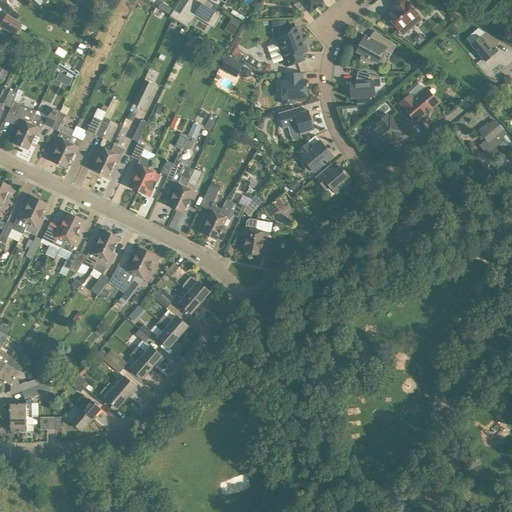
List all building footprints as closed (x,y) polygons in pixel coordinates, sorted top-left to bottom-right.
[(0,0),(0,7),(7,15),(13,10),(6,2),(7,0),(0,0)] [(188,28),(190,25),(189,24),(195,14),(208,23),(215,12),(195,0),(188,0),(180,14),(174,10),(170,17),(188,28)] [(310,13),(314,9),(315,10),(319,7),(318,6),(323,2),(321,0),(297,0),(299,2),(300,2),(310,13)] [(406,1),(404,0),(402,0),(396,6),(398,8),(387,17),(390,21),(389,24),(392,28),(396,28),(399,32),(399,31),(418,15),(418,16),(419,15),(406,1)] [(250,12),(241,6),(237,12),(246,17),(250,12)] [(22,24),(7,16),(7,15),(4,21),(10,25),(7,30),(15,35),(22,24)] [(229,22),(238,28),(241,22),(233,17),(229,22)] [(287,67),(304,60),(302,54),(306,52),(296,27),(278,34),(277,36),(276,38),(276,39),(287,67)] [(368,41),(363,38),(359,46),(361,47),(358,53),(362,55),(360,62),(371,64),(378,54),(380,55),(383,51),(390,55),(396,46),(374,32),(368,41)] [(495,48),(499,42),(500,42),(485,33),(471,45),(485,62),(498,51),(495,48)] [(242,59),(245,54),(238,50),(244,38),(238,35),(229,52),(242,59)] [(237,78),(245,64),(227,54),(219,69),(237,78)] [(9,70),(3,67),(0,73),(0,80),(3,82),(9,70)] [(69,85),(73,77),(60,70),(56,78),(69,85)] [(356,82),(350,83),(351,99),(357,98),(357,104),(370,104),(370,97),(374,97),(374,88),(380,87),(380,78),(358,72),(356,82)] [(302,73),(285,74),(285,82),(282,82),(283,104),(293,104),(293,100),(307,99),(306,81),(302,81),(302,73)] [(133,104),(143,109),(144,105),(145,105),(146,102),(154,84),(145,80),(133,104)] [(3,105),(11,108),(14,101),(16,96),(20,87),(17,86),(13,92),(10,91),(3,105)] [(410,95),(400,103),(416,122),(427,113),(428,114),(432,111),(430,110),(439,103),(426,88),(413,99),(410,95)] [(105,114),(101,121),(95,135),(102,139),(110,121),(110,120),(115,110),(123,114),(127,106),(112,99),(105,114)] [(12,125),(16,127),(19,128),(12,143),(20,147),(31,125),(35,117),(19,109),(21,105),(14,101),(11,108),(8,114),(15,117),(12,125)] [(293,141),(302,137),(301,134),(314,130),(309,111),(301,113),(299,107),(278,113),(283,129),(288,127),(293,141)] [(37,112),(35,117),(31,125),(20,147),(28,151),(35,136),(38,137),(42,130),(41,130),(44,125),(52,129),(60,112),(52,108),(48,117),(37,112)] [(66,115),(60,112),(52,129),(58,131),(66,115)] [(211,115),(205,126),(210,129),(216,118),(211,115)] [(390,116),(388,117),(386,115),(377,123),(378,126),(367,136),(379,151),(391,141),(392,142),(402,134),(401,133),(402,131),(390,116)] [(94,138),(95,135),(101,121),(94,118),(86,134),(94,138)] [(132,140),(138,143),(147,123),(141,120),(133,139),(132,140)] [(506,134),(503,130),(495,121),(487,128),(486,126),(480,131),(486,139),(478,146),(487,156),(505,140),(503,137),(506,134)] [(73,134),(84,138),(87,130),(76,125),(73,134)] [(58,165),(69,143),(71,138),(60,132),(54,145),(57,146),(50,161),(58,165)] [(181,135),(176,146),(181,149),(186,137),(181,135)] [(72,136),(71,138),(69,143),(58,165),(66,169),(73,154),(76,155),(80,148),(79,148),(82,141),(72,136)] [(320,141),(312,148),(308,142),(297,151),(314,172),(333,157),(320,141)] [(137,192),(148,170),(152,161),(141,156),(146,146),(138,143),(131,157),(139,161),(134,172),(137,173),(129,188),(137,192)] [(114,145),(111,152),(100,174),(108,178),(115,163),(118,164),(125,150),(114,145)] [(92,170),(100,174),(111,152),(100,146),(96,154),(99,155),(92,170)] [(175,210),(186,188),(188,182),(194,170),(186,166),(185,166),(180,164),(181,161),(179,160),(183,152),(180,151),(174,164),(168,176),(167,178),(175,182),(171,190),(175,191),(167,206),(175,210)] [(476,158),(479,161),(483,167),(489,162),(485,156),(483,153),(476,158)] [(161,173),(168,176),(174,164),(167,161),(161,173)] [(341,167),(336,171),(331,165),(315,178),(321,184),(325,181),(336,194),(352,180),(344,170),(341,167)] [(160,175),(148,170),(137,192),(150,198),(160,175)] [(194,170),(188,182),(195,185),(201,173),(194,170)] [(3,182),(0,188),(0,211),(2,212),(6,203),(3,201),(11,186),(3,182)] [(200,206),(208,210),(205,217),(208,218),(201,233),(209,237),(219,215),(223,208),(222,209),(212,205),(219,191),(210,186),(200,206)] [(197,193),(186,188),(175,210),(183,214),(190,199),(193,200),(197,193)] [(250,216),(263,200),(256,195),(243,211),(250,216)] [(25,230),(27,224),(39,200),(31,196),(24,211),(20,210),(16,219),(14,224),(7,221),(0,235),(0,241),(4,244),(12,229),(23,234),(25,230)] [(47,203),(39,200),(27,224),(25,230),(34,235),(37,229),(38,229),(43,220),(39,219),(47,203)] [(223,208),(219,215),(209,237),(217,241),(224,226),(227,227),(230,220),(233,213),(230,211),(234,203),(227,200),(223,208)] [(274,202),(264,211),(271,220),(281,212),(274,202)] [(61,247),(63,241),(75,217),(67,213),(60,227),(51,222),(43,239),(60,248),(61,247)] [(63,267),(70,270),(80,253),(73,249),(79,237),(76,236),(83,221),(75,217),(63,241),(61,247),(60,248),(71,253),(63,267)] [(243,253),(252,255),(256,230),(257,220),(250,219),(246,221),(245,229),(244,229),(243,237),(246,237),(243,253)] [(257,220),(256,230),(252,255),(261,256),(263,240),(267,240),(268,232),(271,233),(272,223),(257,220)] [(87,256),(80,253),(70,270),(76,273),(82,264),(93,269),(97,264),(111,234),(103,230),(96,245),(93,244),(87,256)] [(119,238),(111,234),(97,264),(93,269),(103,274),(107,269),(108,269),(115,255),(112,253),(119,238)] [(32,258),(42,240),(36,236),(26,255),(32,258)] [(131,285),(135,276),(147,251),(139,247),(132,263),(129,261),(124,271),(118,267),(114,274),(112,277),(121,283),(124,283),(130,287),(131,285)] [(147,251),(135,276),(131,285),(130,287),(119,300),(125,305),(139,286),(140,283),(144,280),(147,281),(151,272),(148,270),(155,255),(147,251)] [(171,277),(179,268),(174,263),(166,273),(171,277)] [(103,275),(88,295),(94,299),(109,279),(103,275)] [(182,287),(188,293),(201,303),(210,292),(191,277),(182,287)] [(171,304),(161,296),(155,290),(151,295),(157,300),(167,309),(171,304)] [(165,291),(161,296),(171,304),(175,299),(165,291)] [(201,303),(188,293),(179,303),(191,314),(201,303)] [(129,316),(137,322),(147,309),(139,303),(129,316)] [(159,320),(167,327),(179,337),(188,327),(176,316),(172,321),(164,315),(159,320)] [(179,337),(167,327),(159,320),(155,326),(162,332),(157,337),(170,348),(179,337)] [(144,325),(139,330),(149,338),(153,333),(144,325)] [(145,343),(149,338),(139,330),(135,334),(145,343)] [(504,362),(503,343),(481,344),(482,364),(504,362)] [(134,351),(141,357),(153,368),(162,357),(150,346),(145,352),(138,346),(134,351)] [(111,350),(107,355),(123,368),(127,363),(111,350)] [(153,368),(141,357),(134,351),(129,356),(136,362),(131,368),(144,378),(153,368)] [(0,375),(7,364),(11,358),(6,354),(2,361),(0,359),(0,375)] [(119,373),(123,368),(107,355),(103,359),(119,373)] [(19,372),(7,364),(0,375),(0,378),(11,385),(19,372)] [(79,375),(75,380),(84,388),(89,383),(79,375)] [(124,377),(115,387),(127,398),(136,387),(124,377)] [(19,385),(22,391),(28,389),(39,384),(37,378),(27,382),(19,385)] [(80,393),(84,388),(75,380),(71,384),(80,393)] [(39,384),(28,389),(22,391),(25,398),(30,396),(30,395),(42,390),(39,384)] [(118,409),(127,398),(115,387),(105,398),(118,409)] [(89,399),(79,410),(92,420),(101,410),(89,399)] [(32,404),(10,404),(10,418),(26,418),(32,418),(32,404)] [(92,420),(79,410),(70,421),(82,431),(92,420)] [(55,430),(54,417),(41,418),(41,430),(55,430)] [(27,425),(26,418),(10,418),(11,432),(34,431),(34,425),(27,425)]
